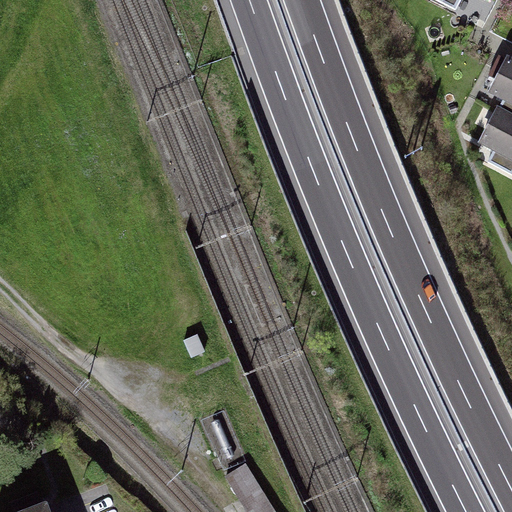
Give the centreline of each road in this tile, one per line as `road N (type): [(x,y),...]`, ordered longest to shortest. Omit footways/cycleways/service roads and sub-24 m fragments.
road 1 (motorway): [(249,0),(313,172),(462,511)]
road 2 (motorway): [(511,489),(390,227),(301,0)]
road 3 (track): [(0,284),(111,385)]
